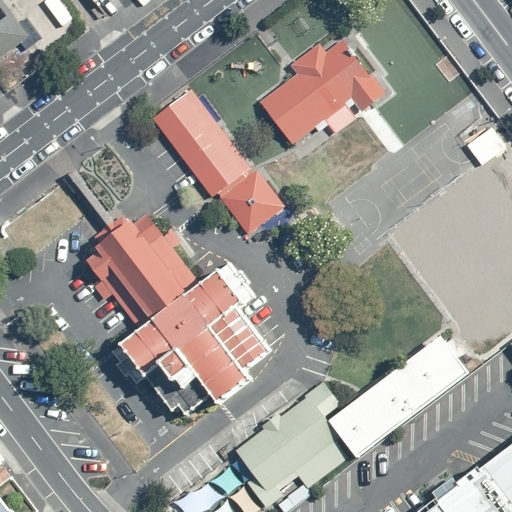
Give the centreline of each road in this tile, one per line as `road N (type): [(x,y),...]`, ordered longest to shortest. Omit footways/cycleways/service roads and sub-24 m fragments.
road 1 (residential): [(0,162),(212,0)]
road 2 (residential): [(0,395),(91,511)]
